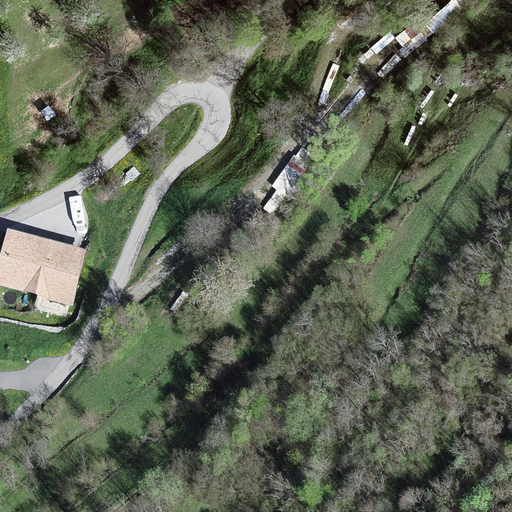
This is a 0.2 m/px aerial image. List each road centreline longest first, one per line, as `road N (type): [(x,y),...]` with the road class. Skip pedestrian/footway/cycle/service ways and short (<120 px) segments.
road 1 (residential): [(0,222),(96,170),(175,93),(204,93),(216,109),(207,139),(149,205),(82,347),(0,435)]
road 2 (track): [(110,300),(161,275),(306,138),(331,49),(373,0)]
road 3 (track): [(302,0),(208,95)]
